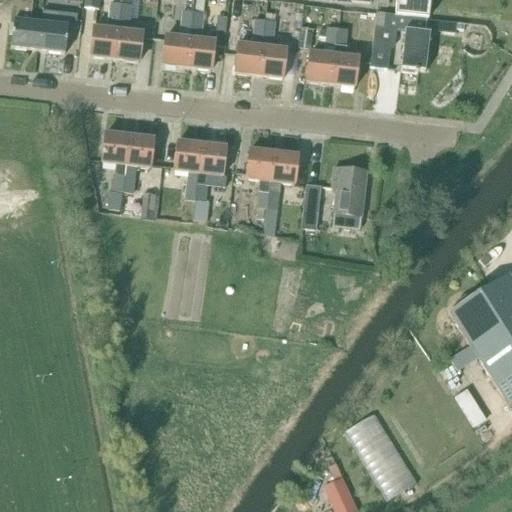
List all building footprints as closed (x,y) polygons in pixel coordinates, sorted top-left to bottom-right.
[(11,25),(9,36),(12,37),(10,51),(36,54),(39,26),(30,25),(32,0),(17,0),(15,23),(13,23),(13,26),(11,25)] [(98,13),(100,0),(84,0),(83,12),(98,13)] [(132,7),(121,6),(121,0),(114,63),(138,65),(141,37),(129,35),(132,7)] [(197,12),(196,0),(183,0),(184,12),(197,12)] [(427,21),(427,22),(428,22),(430,0),(397,0),(396,17),(427,21)] [(114,63),(120,6),(109,5),(106,32),(93,31),(90,60),(114,63)] [(39,26),(36,54),(64,57),(67,29),(75,30),(77,16),(41,12),(39,26)] [(186,71),(189,42),(192,16),(181,14),(177,41),(165,39),(161,68),(186,71)] [(427,22),(427,21),(396,17),(375,15),(369,70),(387,72),(390,54),(394,51),(396,33),(406,34),(401,76),(414,78),(414,73),(425,74),(429,36),(433,37),(435,23),(428,22),(427,22)] [(189,42),(186,71),(210,74),(213,45),(200,44),(204,17),(192,16),(189,42)] [(250,40),(262,42),(264,23),(253,22),(250,40)] [(285,53),(272,52),(275,25),(274,24),(264,23),(262,42),(261,50),(257,79),(281,82),(282,77),(284,55),(285,53)] [(330,88),(333,58),(337,30),(326,29),(325,33),(318,33),(316,48),(324,49),(322,57),(309,55),(306,85),(330,88)] [(345,60),(348,31),(337,30),(333,58),(330,88),(354,91),(357,61),(345,60)] [(312,33),(299,31),(297,51),(310,53),(312,33)] [(261,50),(237,47),(233,77),(257,79),(261,50)] [(114,178),(112,195),(122,196),(125,169),(128,139),(104,137),(101,166),(114,168),(112,178),(114,178)] [(128,139),(125,169),(122,196),(134,197),(137,170),(149,172),(152,142),(128,139)] [(194,205),(200,148),(177,145),(173,174),(188,176),(186,204),(194,205)] [(200,148),(194,205),(192,224),(207,225),(210,204),(207,204),(209,190),(224,192),(225,180),(221,180),(224,150),(200,147),(200,148)] [(246,183),(260,184),(256,212),(256,219),(255,224),(264,225),(265,225),(266,213),(270,185),(273,156),(249,153),(246,183)] [(265,225),(264,225),(262,239),(272,241),(276,214),(278,214),(281,187),(294,188),(297,159),(273,156),(270,185),(266,213),(265,225)] [(333,171),(331,192),(336,192),(331,230),(359,233),(366,175),(333,171)] [(317,216),(320,191),(306,189),(304,189),(300,233),(315,235),(317,216)] [(110,196),(109,212),(119,213),(120,207),(121,197),(110,196)] [(155,198),(142,197),(139,221),(152,223),(155,198)] [(472,353),(508,411),(511,408),(511,284),(508,278),(448,315),(470,349),(472,353)] [(372,418),(344,436),(388,504),(416,486),(372,418)] [(342,481),(334,467),(326,471),(334,485),(342,481)] [(352,511),(339,483),(319,493),(328,511),(352,511)]
